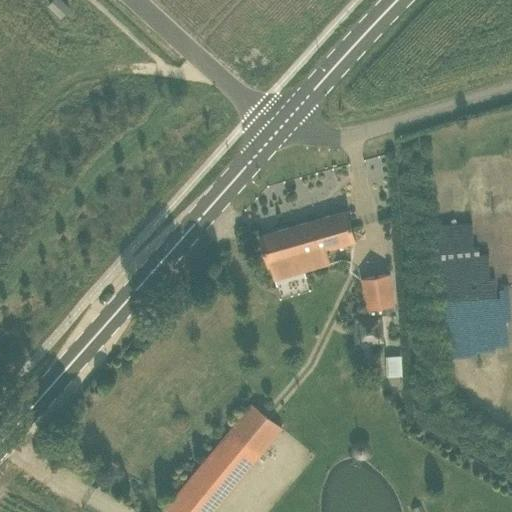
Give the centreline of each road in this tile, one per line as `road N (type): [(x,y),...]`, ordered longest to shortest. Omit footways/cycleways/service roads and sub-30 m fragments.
road 1 (secondary): [(0,443),(278,129)]
road 2 (unclassified): [(278,129),(350,138),(511,90)]
road 3 (unclassified): [(278,129),(129,0)]
road 4 (secondary): [(278,129),(399,0)]
